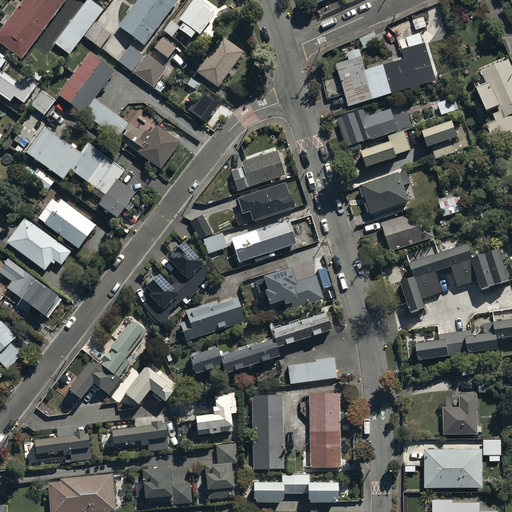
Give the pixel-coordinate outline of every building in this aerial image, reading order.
[(70,0),(26,0),(0,36),(0,47),(23,65),(70,0)] [(140,0),(118,30),(146,50),(179,4),(172,0),(140,0)] [(308,0),(313,10),(334,0),(308,0)] [(89,1),(55,47),(70,58),(84,40),(94,25),(104,13),(89,1)] [(197,1),(179,24),(183,27),(178,33),(191,43),(196,36),(200,39),(214,20),(209,16),(212,12),(197,1)] [(424,15),(412,19),(415,28),(427,25),(424,15)] [(403,17),(392,29),(396,33),(402,27),(404,29),(409,23),(403,17)] [(172,41),(179,30),(169,23),(162,34),(172,41)] [(110,37),(94,25),(84,40),(99,52),(110,37)] [(359,36),(364,47),(379,40),(373,29),(359,36)] [(336,61),(349,103),(431,80),(433,85),(440,83),(428,39),(423,41),(420,31),(406,35),(409,44),(402,46),(404,55),(365,66),(359,45),(347,49),(349,57),(336,61)] [(222,41),(196,76),(218,92),(228,77),(231,79),(233,75),(231,73),(243,57),(222,41)] [(176,51),(162,42),(155,52),(168,62),(176,51)] [(144,57),(130,46),(118,63),(131,73),(144,57)] [(0,95),(11,103),(14,98),(24,105),(38,86),(25,78),(23,81),(21,80),(19,83),(3,72),(6,67),(3,65),(6,62),(0,57),(0,95)] [(90,57),(58,99),(118,142),(129,127),(95,103),(103,91),(105,93),(109,87),(107,85),(115,75),(90,57)] [(146,57),(133,77),(160,96),(167,86),(160,81),(166,72),(146,57)] [(511,69),(507,59),(481,72),(486,84),(475,89),(485,111),(499,105),(501,111),(493,115),(496,120),(486,125),(492,139),(507,132),(511,143),(511,69)] [(31,107),(45,118),(56,104),(43,93),(31,107)] [(219,107),(202,95),(200,98),(196,95),(192,100),(190,98),(183,107),(190,112),(189,113),(205,126),(219,107)] [(364,107),(342,114),(345,126),(342,127),(344,133),(348,132),(351,142),(371,136),(371,137),(390,131),(392,136),(361,146),(366,162),(410,148),(404,129),(413,126),(407,109),(392,114),(390,107),(366,114),(364,107)] [(338,111),(323,116),(325,125),(341,121),(338,111)] [(452,115),(422,127),(428,142),(430,141),(436,157),(455,150),(449,134),(458,131),(452,115)] [(179,148),(157,131),(151,139),(145,135),(138,143),(128,136),(122,144),(139,156),(137,158),(159,175),(179,148)] [(125,175),(87,148),(80,158),(45,132),(26,158),(63,184),(70,174),(107,201),(99,212),(117,225),(135,200),(116,187),(125,175)] [(277,148),(241,159),(243,165),(231,169),(237,187),(285,172),(277,148)] [(47,194),(54,184),(37,171),(29,181),(47,194)] [(400,173),(361,185),(362,189),(360,190),(362,198),(365,197),(367,204),(365,205),(367,214),(370,213),(370,214),(409,202),(404,185),(410,183),(407,172),(400,174),(400,173)] [(284,184),(237,199),(242,215),(243,215),(246,225),(253,223),(252,221),(294,208),(290,194),(288,195),(284,184)] [(460,195),(439,200),(442,214),(464,208),(460,195)] [(96,230),(61,204),(58,208),(52,204),(38,222),(44,227),(44,228),(78,253),(96,230)] [(425,238),(415,209),(382,220),(391,249),(425,238)] [(189,220),(199,238),(213,231),(203,212),(189,220)] [(230,234),(238,260),(260,253),(262,258),(268,256),(266,250),(296,241),(288,216),(230,234)] [(6,246),(45,275),(51,267),(53,268),(55,265),(61,270),(71,256),(24,222),(6,246)] [(174,227),(188,241),(193,236),(180,222),(174,227)] [(203,236),(208,252),(226,246),(221,230),(203,236)] [(151,296),(142,304),(161,324),(172,314),(169,312),(187,295),(189,298),(200,289),(198,286),(212,273),(184,243),(169,258),(179,268),(170,277),(175,282),(171,286),(160,274),(147,287),(152,292),(149,295),(151,296)] [(413,277),(399,281),(409,311),(423,306),(420,297),(440,291),(435,276),(451,271),(456,286),(476,279),(480,289),(508,280),(498,249),(472,257),(467,243),(408,263),(413,277)] [(59,296),(8,257),(0,267),(0,269),(11,278),(6,284),(21,295),(16,303),(26,310),(29,306),(43,317),(59,296)] [(291,262),(262,270),(266,284),(264,284),(271,306),(283,303),(284,307),(323,296),(316,273),(296,279),(291,262)] [(180,320),(185,337),(244,319),(245,325),(252,323),(249,315),(244,316),(236,291),(185,307),(188,317),(180,320)] [(438,339),(413,343),(416,360),(497,348),(496,338),(511,335),(511,307),(474,313),(469,319),(470,329),(437,334),(438,339)] [(277,348),(331,330),(325,312),(270,330),(273,338),(220,355),(217,346),(189,355),(195,375),(222,366),(225,374),(280,356),(277,348)] [(87,361),(68,387),(80,396),(89,384),(97,390),(98,388),(109,396),(120,381),(117,379),(128,363),(125,361),(145,333),(141,330),(142,328),(129,318),(94,366),(87,361)] [(17,341),(0,322),(0,365),(8,374),(24,359),(12,346),(17,341)] [(315,359),(287,363),(289,381),(336,375),(333,355),(314,357),(315,359)] [(500,372),(499,359),(478,360),(478,373),(500,372)] [(147,366),(125,393),(138,403),(149,389),(155,393),(153,396),(159,401),(162,398),(164,399),(172,389),(165,384),(167,382),(147,366)] [(212,409),(195,411),(197,432),(230,428),(229,420),(231,420),(230,411),(237,410),(235,395),(231,396),(230,388),(213,390),(215,400),(211,401),(212,409)] [(309,392),(310,464),(340,464),(339,391),(309,392)] [(251,392),(253,466),(283,466),(282,392),(251,392)] [(460,392),(460,404),(443,404),(443,432),(478,432),(478,429),(481,429),(481,423),(477,423),(477,392),(460,392)] [(151,420),(111,425),(113,446),(147,442),(148,448),(168,446),(165,418),(163,418),(163,415),(151,416),(151,420)] [(73,430),(34,435),(37,459),(90,452),(87,428),(84,429),(84,426),(73,427),(73,430)] [(504,436),(487,436),(487,455),(504,455),(504,436)] [(235,441),(215,443),(216,461),(205,462),(207,497),(234,496),(232,461),(236,461),(235,441)] [(482,446),(424,446),(424,485),(482,485),(482,446)] [(170,464),(141,467),(145,502),(171,499),(171,502),(191,500),(189,480),(171,482),(170,464)] [(309,471),(281,471),(281,477),(252,477),(252,493),(255,493),(255,497),(281,498),(281,495),(282,495),(283,491),(307,491),(307,497),(336,497),(336,477),(309,477),(309,471)] [(47,479),(50,511),(62,511),(115,508),(112,472),(60,476),(60,478),(47,479)] [(433,497),(432,511),(497,511),(497,508),(479,508),(479,499),(452,499),(452,497),(433,497)]
